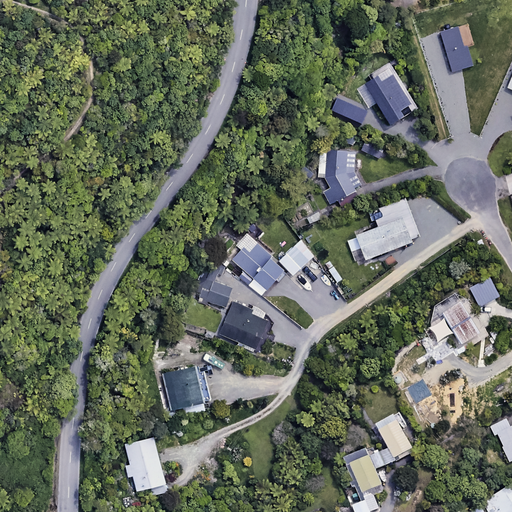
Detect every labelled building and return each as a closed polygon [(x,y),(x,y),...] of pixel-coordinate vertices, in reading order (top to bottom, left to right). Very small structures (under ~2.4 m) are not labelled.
[(463,46),(457,26),(438,31),(450,72),(472,65),(466,45),(463,46)] [(411,103),(387,62),(371,71),(374,77),(364,83),(385,119),(381,121),(384,127),(404,116),(400,110),(411,103)] [(384,147),(369,137),(361,149),(376,160),(384,147)] [(354,150),(314,152),(315,178),(319,177),(325,188),(319,191),(326,203),(333,199),(339,209),(361,197),(356,188),(363,184),(355,171),(354,150)] [(346,239),(354,260),(365,256),(366,259),(413,241),(404,217),(346,239)] [(313,255),(298,240),(278,260),(293,275),(313,255)] [(285,269),(257,243),(237,264),(252,278),(247,284),(260,296),(285,269)] [(226,276),(214,273),(205,300),(224,307),(231,288),(222,286),(226,276)] [(251,310),(233,302),(220,332),(256,348),(268,320),(250,312),(251,310)] [(481,333),(462,302),(443,314),(462,344),(481,333)] [(203,338),(179,330),(174,342),(199,350),(203,338)] [(202,363),(161,373),(169,408),(210,399),(202,363)] [(399,412),(376,423),(388,447),(373,454),(380,468),(414,451),(400,424),(404,422),(399,412)] [(505,418),(488,426),(492,434),(495,433),(508,462),(511,460),(511,425),(509,427),(505,418)] [(166,483),(153,436),(122,444),(127,464),(124,465),(127,476),(131,475),(135,491),(166,483)] [(367,449),(344,459),(349,471),(353,469),(362,491),(381,483),(367,449)] [(511,511),(511,483),(482,501),(488,511),(511,511)] [(370,511),(365,499),(352,504),(354,511),(370,511)]
